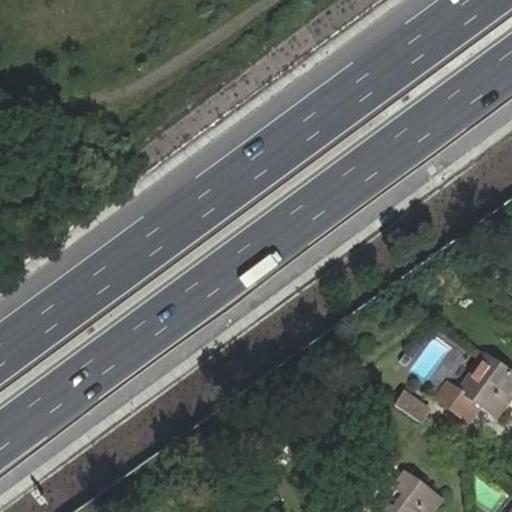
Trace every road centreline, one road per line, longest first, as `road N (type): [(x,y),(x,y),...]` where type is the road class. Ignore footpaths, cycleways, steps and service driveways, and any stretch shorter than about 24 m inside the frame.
road 1 (motorway): [(0,439),(511,61)]
road 2 (motorway): [(483,0),(0,358)]
